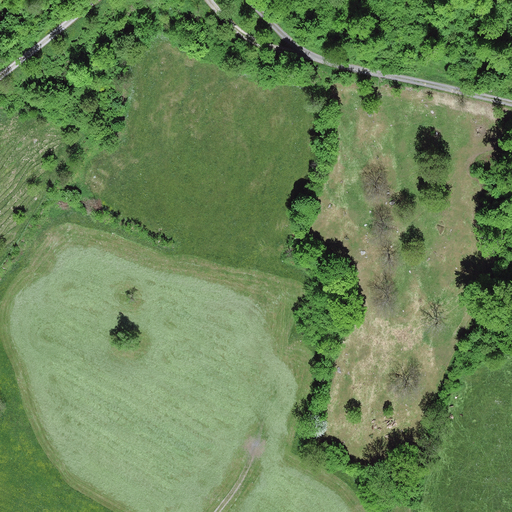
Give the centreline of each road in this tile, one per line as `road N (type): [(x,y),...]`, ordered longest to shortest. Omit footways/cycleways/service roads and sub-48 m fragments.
road 1 (track): [(511,102),(259,43),(209,0)]
road 2 (track): [(0,76),(94,0)]
